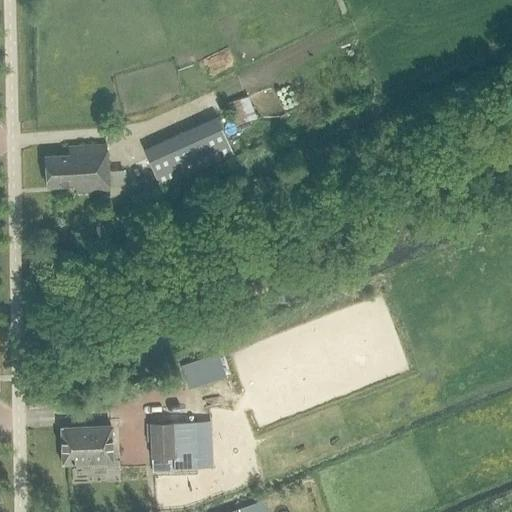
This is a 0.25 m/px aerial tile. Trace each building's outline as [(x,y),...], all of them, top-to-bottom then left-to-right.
[(247,98),(224,106),(232,127),(255,119),(247,98)] [(232,155),(215,117),(143,150),(160,188),(232,155)] [(72,192),(108,190),(106,146),(68,147),(68,155),(44,156),(45,187),(72,186),(72,192)] [(127,169),(114,169),(114,184),(127,184),(127,169)] [(224,377),(216,354),(180,366),(188,389),(224,377)] [(213,469),(211,422),(148,424),(149,459),(150,459),(151,473),(195,472),(195,469),(213,469)] [(61,465),(111,463),(109,426),(59,428),(61,465)]
